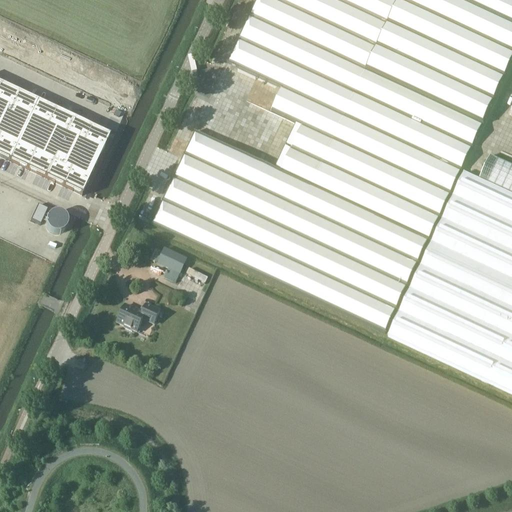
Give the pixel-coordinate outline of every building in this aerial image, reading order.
[(152,226),(385,335),(428,242),(461,172),(511,61),(511,0),(257,0),(228,64),(282,89),(271,112),(296,124),(275,170),(195,133),(152,226)] [(0,85),(0,158),(82,197),(110,137),(0,85)] [(464,174),(388,337),(511,394),(511,109),(511,111),(511,167),(490,157),(479,180),(464,173),(464,174)] [(21,199),(17,207),(28,212),(31,203),(21,199)] [(38,206),(30,221),(40,226),(47,210),(38,206)] [(68,231),(67,212),(48,213),(49,232),(68,231)] [(156,250),(151,261),(154,263),(159,252),(156,250)] [(169,270),(165,279),(176,284),(187,260),(165,250),(158,265),(169,270)] [(143,320),(154,325),(160,313),(146,306),(142,314),(125,307),(117,324),(125,327),(124,329),(131,332),(131,330),(137,333),(143,320)]
